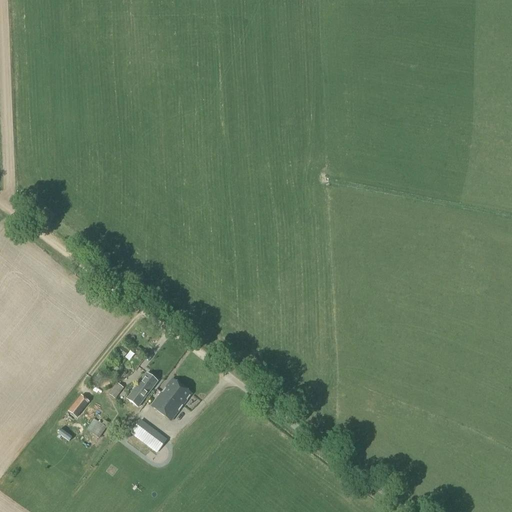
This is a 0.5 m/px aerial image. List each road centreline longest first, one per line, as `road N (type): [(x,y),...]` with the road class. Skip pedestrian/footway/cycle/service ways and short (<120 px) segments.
road 1 (unclassified): [(417,511),(210,355)]
road 2 (track): [(210,355),(0,204)]
road 3 (track): [(0,29),(7,210)]
